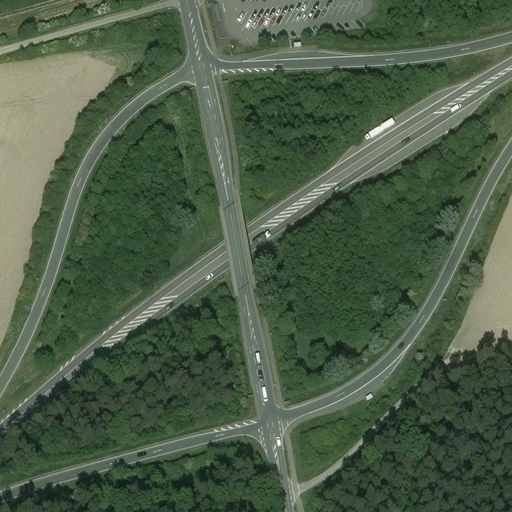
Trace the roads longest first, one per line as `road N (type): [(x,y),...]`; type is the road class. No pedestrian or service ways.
road 1 (trunk): [(0,443),(209,274),(511,74)]
road 2 (trunk): [(511,62),(206,262),(0,429)]
road 3 (trunk): [(201,72),(151,97),(106,139),(0,387)]
road 4 (trunk): [(270,428),(364,383),(411,337),(511,148)]
road 5 (secondary): [(270,428),(201,72)]
road 6 (trunk): [(511,37),(396,61),(201,72)]
road 7 (trunk): [(0,499),(270,428)]
road 8 (track): [(283,496),(349,458),(445,365),(511,357)]
road 9 (track): [(0,51),(186,1)]
